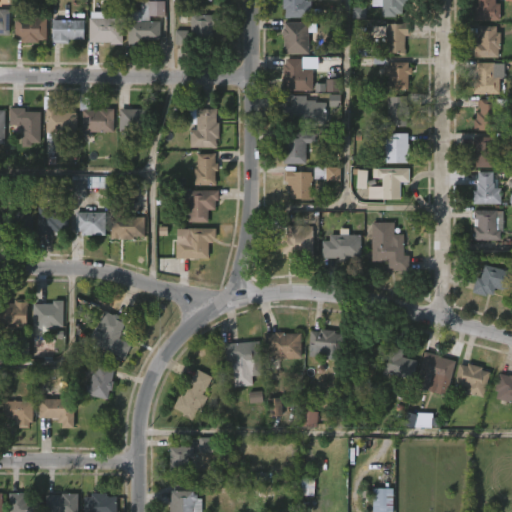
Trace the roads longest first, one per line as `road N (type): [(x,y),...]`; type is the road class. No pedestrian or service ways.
road 1 (residential): [(139,511),(146,402),(157,366),(183,331),(230,300),(246,233),(253,0)]
road 2 (residential): [(0,265),(106,270),(230,300),(300,291),(355,296),(511,337)]
road 3 (residential): [(442,318),(444,0)]
road 4 (residential): [(0,74),(253,76)]
road 5 (residential): [(0,461),(141,461)]
